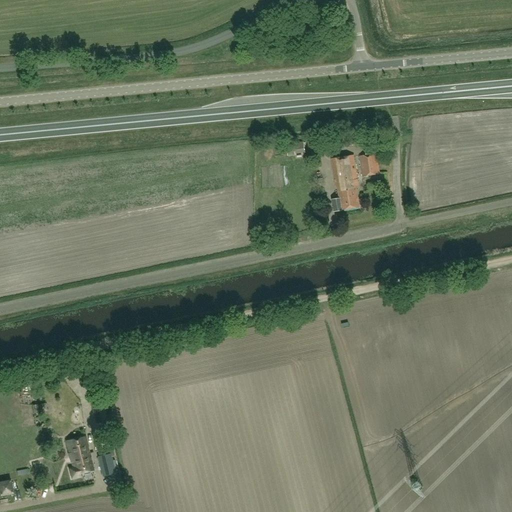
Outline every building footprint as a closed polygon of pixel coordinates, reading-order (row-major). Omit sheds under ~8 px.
[(308,141),(310,153),(327,150),(326,138),(308,141)] [(362,176),(379,174),(377,155),(359,157),(362,176)] [(359,189),(354,156),(332,160),(336,189),(337,189),(339,199),(332,200),(334,212),(360,208),(357,189),(359,189)] [(101,396),(90,398),(95,425),(107,422),(101,396)] [(71,458),(89,454),(85,437),(67,442),(71,458)] [(101,451),(111,448),(109,439),(100,441),(101,443),(94,444),(95,451),(101,450),(101,451)] [(111,448),(101,451),(103,456),(98,457),(102,477),(115,474),(112,454),(111,448)] [(71,458),(74,467),(68,469),(71,480),(82,477),(81,474),(93,471),(89,454),(71,458)]
